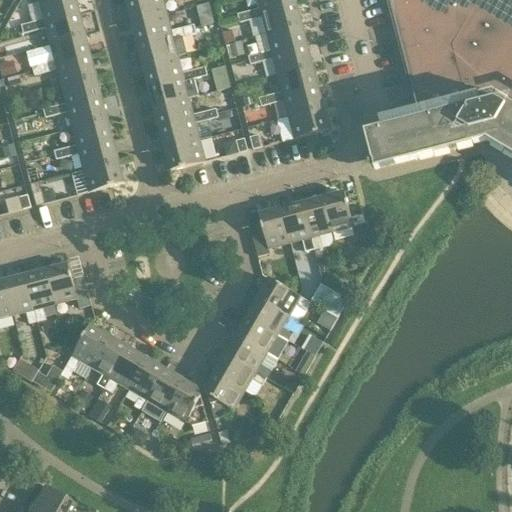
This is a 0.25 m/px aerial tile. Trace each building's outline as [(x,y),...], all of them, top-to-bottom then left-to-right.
[(45,25),(80,16),(75,0),(50,0),(39,3),(44,21),(45,25)] [(162,0),(141,0),(126,4),(132,25),(167,16),(162,0)] [(257,0),(260,10),(261,14),(296,5),(294,0),(257,0)] [(511,0),(388,0),(395,28),(403,58),(410,84),(418,115),(389,122),(390,128),(398,158),(462,141),(454,112),(453,106),(494,96),(511,106),(497,130),(497,132),(511,127),(511,0)] [(267,35),(302,26),(296,5),(261,14),(260,10),(249,13),(251,21),(262,18),(267,35)] [(201,18),(209,16),(206,6),(198,8),(201,18)] [(237,16),(239,24),(251,21),(249,13),(237,16)] [(85,37),(80,16),(45,25),(44,21),(33,24),(35,32),(46,29),(51,46),(85,37)] [(132,25),(137,46),(172,37),(173,41),(185,38),(182,30),(171,33),(167,16),(132,25)] [(21,27),(23,35),(35,32),(33,24),(21,27)] [(272,56),(307,47),(302,26),(267,35),(271,51),(272,56)] [(194,27),(182,30),(185,38),(196,35),(194,27)] [(56,67),(91,58),(85,37),(51,46),(55,62),(56,67)] [(173,41),(172,37),(137,46),(143,67),(178,58),(173,41)] [(231,58),(243,55),(239,42),(227,45),(231,58)] [(278,77),(312,68),(307,47),(272,56),(271,51),(260,54),(262,63),(273,60),(278,77)] [(260,54),(248,57),(250,66),(262,63),(260,54)] [(96,79),(91,58),(56,67),(55,62),(43,66),(46,74),(57,71),(62,88),(96,79)] [(143,67),(148,88),(183,79),(184,83),(196,80),(193,72),(182,75),(178,58),(143,67)] [(15,74),(12,61),(0,64),(0,76),(0,78),(15,74)] [(46,74),(43,66),(32,68),(34,77),(46,74)] [(283,98),(318,88),(312,68),(278,77),(282,93),(283,98)] [(205,69),(193,72),(196,80),(207,77),(205,69)] [(6,80),(8,88),(20,85),(18,77),(6,80)] [(67,109),(102,100),(96,79),(62,88),(66,104),(67,109)] [(184,83),(183,79),(148,88),(154,109),(188,100),(184,83)] [(288,119),(323,109),(318,88),(283,98),(282,93),(270,96),(273,105),(284,102),(288,119)] [(270,96),(259,99),(261,108),(273,105),(270,96)] [(390,128),(366,135),(376,172),(488,143),(511,157),(511,106),(494,96),(453,106),(454,112),(390,128)] [(243,100),(245,107),(255,105),(253,98),(243,100)] [(107,121),(102,100),(67,109),(66,104),(54,107),(57,116),(68,113),(72,130),(107,121)] [(154,109),(159,130),(194,121),(195,125),(207,122),(204,113),(193,116),(188,100),(154,109)] [(54,107),(43,110),(45,119),(57,116),(54,107)] [(294,140),(317,134),(329,131),(323,109),(288,119),(294,140)] [(218,119),(216,110),(204,113),(207,122),(218,119)] [(72,130),(77,146),(78,151),(113,142),(107,121),(72,130)] [(199,141),(195,125),(194,121),(159,130),(165,151),(199,141)] [(253,151),(261,149),(258,136),(250,139),(253,151)] [(239,155),(247,152),(244,140),(236,142),(239,155)] [(170,172),(205,163),(199,141),(165,151),(170,172)] [(83,172),(118,163),(113,142),(78,151),(77,146),(65,149),(68,158),(79,155),(83,172)] [(236,142),(222,146),(225,158),(239,155),(236,142)] [(17,156),(14,145),(2,149),(5,160),(17,156)] [(68,158),(65,149),(54,152),(56,161),(68,158)] [(89,194),(112,188),(124,185),(118,163),(83,172),(89,194)] [(36,167),(26,170),(29,184),(40,182),(36,167)] [(36,207),(38,207),(45,205),(41,193),(32,195),(36,207)] [(331,234),(353,228),(353,227),(365,224),(363,216),(351,219),(344,193),(322,199),(331,234)] [(19,198),(22,211),(31,209),(27,196),(19,198)] [(319,237),(331,234),(322,199),(301,204),(311,239),(314,251),(322,249),(319,237)] [(314,251),(311,239),(301,204),(280,210),(290,245),(302,241),(305,253),(314,251)] [(268,250),(290,245),(280,210),(259,216),(263,231),(251,234),(257,258),(270,255),(268,250)] [(84,278),(72,281),(68,265),(46,271),(55,306),(77,300),(79,310),(91,307),(84,278)] [(42,309),(55,306),(46,271),(25,276),(34,311),(37,323),(45,321),(42,309)] [(37,323),(34,311),(25,276),(4,282),(13,317),(26,314),(29,325),(37,323)] [(306,312),(310,304),(269,280),(257,299),(289,318),(296,306),(306,312)] [(0,320),(13,317),(4,282),(0,282),(0,320)] [(350,299),(355,289),(344,283),(338,293),(350,299)] [(282,329),(289,318),(257,299),(247,318),(278,336),(288,342),(292,335),(282,329)] [(288,342),(278,336),(247,318),(236,337),(277,361),(288,342)] [(90,327),(66,368),(74,373),(80,362),(92,369),(110,338),(90,327)] [(266,380),(277,361),(236,337),(225,355),(256,374),(266,380)] [(323,344),(311,337),(303,351),(307,353),(315,358),(323,344)] [(104,390),(110,380),(128,349),(110,338),(92,369),(103,376),(97,386),(104,390)] [(147,360),(128,349),(110,380),(104,390),(111,395),(118,384),(129,391),(147,360)] [(307,353),(299,367),(307,372),(315,358),(307,353)] [(266,380),(256,374),(225,355),(214,374),(245,392),(251,381),(262,387),(266,380)] [(129,391),(140,397),(134,408),(141,412),(166,371),(147,360),(129,391)] [(38,373),(32,382),(51,394),(63,373),(53,367),(46,378),(38,373)] [(184,382),(166,371),(141,412),(160,423),(166,413),(184,382)] [(231,417),(245,392),(214,374),(205,388),(215,421),(231,417)] [(290,378),(284,389),(294,395),(300,384),(290,378)] [(199,390),(184,382),(166,413),(191,427),(207,423),(199,390)] [(74,404),(85,410),(92,398),(82,391),(74,404)] [(89,417),(101,424),(110,408),(98,401),(89,417)] [(265,416),(254,420),(259,435),(270,431),(265,416)] [(132,429),(126,439),(141,448),(145,441),(144,435),(132,429)] [(222,446),(230,443),(227,432),(219,434),(222,446)] [(213,448),(209,436),(191,440),(194,453),(213,448)] [(33,507),(41,511),(70,511),(74,505),(44,487),(33,507)]
